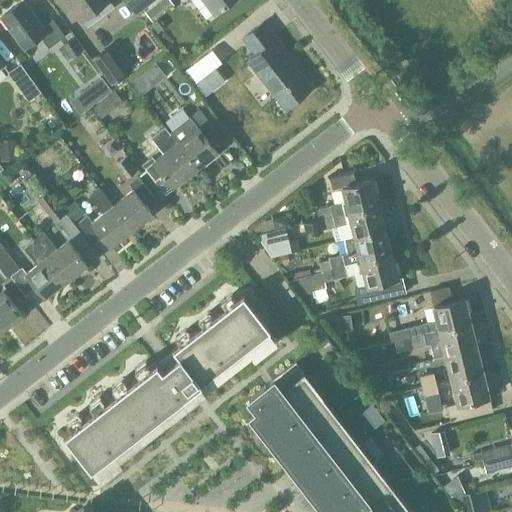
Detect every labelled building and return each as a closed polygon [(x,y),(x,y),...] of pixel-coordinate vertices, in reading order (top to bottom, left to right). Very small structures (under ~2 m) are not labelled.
[(53,20),(44,26),(25,0),(2,17),(25,48),(41,36),(49,48),(65,37),(53,20)] [(70,0),(77,9),(74,11),(81,21),(108,0),(70,0)] [(129,0),(127,2),(137,15),(156,0),(129,0)] [(202,0),(214,15),(233,0),(202,0)] [(117,7),(99,14),(108,35),(126,28),(117,7)] [(256,55),(277,39),(264,22),(243,38),(256,55)] [(62,46),(72,59),(83,50),(73,38),(62,46)] [(277,39),(256,55),(249,61),(286,109),(311,89),(284,53),(286,51),(277,39)] [(92,58),(112,85),(127,74),(106,47),(92,58)] [(194,76),(208,68),(201,57),(187,66),(194,76)] [(8,73),(29,101),(41,92),(21,64),(8,73)] [(143,72),(131,82),(141,94),(153,85),(143,72)] [(90,86),(100,99),(111,91),(101,77),(90,86)] [(102,118),(123,102),(116,91),(94,108),(102,118)] [(197,168),(178,142),(165,126),(151,138),(163,154),(155,161),(152,157),(142,165),(159,186),(169,178),(174,186),(197,168)] [(199,126),(178,142),(197,168),(218,151),(213,144),(199,126)] [(0,140),(0,146),(1,161),(18,160),(16,140),(0,140)] [(129,158),(124,162),(119,166),(129,178),(139,171),(129,158)] [(331,191),(343,189),(347,203),(317,210),(320,220),(380,206),(374,181),(359,184),(356,170),(327,177),(331,191)] [(134,189),(113,206),(131,230),(153,214),(145,203),(154,196),(138,176),(129,183),(134,189)] [(131,230),(113,206),(99,187),(89,195),(104,213),(92,222),(87,216),(78,223),(94,243),(103,236),(111,246),(131,230)] [(46,194),(39,200),(55,220),(65,212),(49,192),(46,194)] [(71,204),(64,210),(73,220),(80,215),(71,204)] [(380,206),(320,220),(304,223),(307,236),(323,232),(323,230),(352,223),(355,237),(344,239),(344,240),(386,230),(380,206)] [(264,256),(289,252),(284,225),(260,229),(264,256)] [(386,230),(344,240),(347,254),(329,258),(330,260),(319,262),(321,271),(332,269),(392,255),(386,230)] [(34,240),(66,281),(87,265),(68,241),(58,248),(45,232),(34,240)] [(66,281),(34,240),(24,249),(37,264),(27,273),(45,297),(66,281)] [(0,242),(0,263),(10,277),(21,269),(0,242)] [(392,255),(332,269),(334,279),(363,272),(367,287),(355,290),(358,304),(384,298),(381,284),(398,280),(392,255)] [(10,277),(0,263),(0,281),(1,284),(10,277)] [(334,280),(334,279),(332,269),(321,271),(321,272),(288,281),(299,295),(325,288),(323,283),(334,280)] [(0,331),(0,332),(22,315),(4,291),(0,293),(0,331)] [(321,291),(307,294),(311,311),(325,307),(321,291)] [(78,452),(91,468),(115,450),(126,442),(125,441),(130,437),(131,438),(149,424),(148,424),(153,420),(184,397),(183,395),(199,383),(200,384),(208,378),(207,377),(212,374),(213,374),(231,360),(230,360),(235,356),(235,357),(246,348),(270,329),(257,313),(258,313),(248,300),(249,300),(247,297),(246,297),(243,294),(231,303),(231,304),(220,313),(220,312),(173,349),(178,356),(162,368),(157,361),(87,415),(87,416),(76,424),(75,424),(63,433),(66,437),(66,436),(69,439),(68,440),(78,452)] [(411,339),(473,325),(467,300),(435,307),(438,321),(388,333),(391,342),(410,337),(411,339)] [(336,318),(337,325),(350,324),(349,316),(336,318)] [(473,325),(411,339),(394,343),(396,352),(431,344),(435,360),(447,357),(478,349),(473,325)] [(484,373),(478,349),(447,357),(453,381),(484,373)] [(412,511),(411,510),(373,462),(377,460),(363,442),(360,444),(322,396),(323,396),(321,393),(324,391),(310,373),(307,376),(301,367),(278,385),(254,404),(262,415),(255,420),(326,511),(330,511),(332,511),(412,511)] [(370,375),(372,385),(388,381),(386,371),(370,375)] [(423,388),(437,385),(434,373),(420,377),(423,388)] [(484,373),(453,381),(458,404),(447,407),(450,422),(485,414),(481,400),(490,398),(484,373)] [(437,385),(423,388),(427,407),(437,404),(435,395),(439,394),(437,385)] [(511,418),(511,443),(472,453),(475,465),(502,458),(511,455),(511,415),(511,416),(511,418)] [(430,434),(432,444),(445,440),(443,431),(430,434)] [(511,455),(502,458),(505,467),(511,465),(511,455)] [(477,511),(473,493),(472,491),(465,493),(453,496),(465,511),(477,511)] [(511,495),(497,500),(499,510),(511,506),(511,495)]
